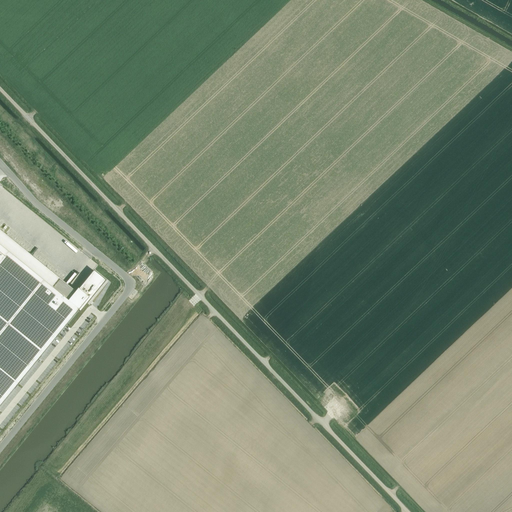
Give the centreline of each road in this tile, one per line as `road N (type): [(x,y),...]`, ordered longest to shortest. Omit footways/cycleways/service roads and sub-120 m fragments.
road 1 (unclassified): [(408,511),(0,88)]
road 2 (unclassified): [(0,449),(129,287),(0,162)]
